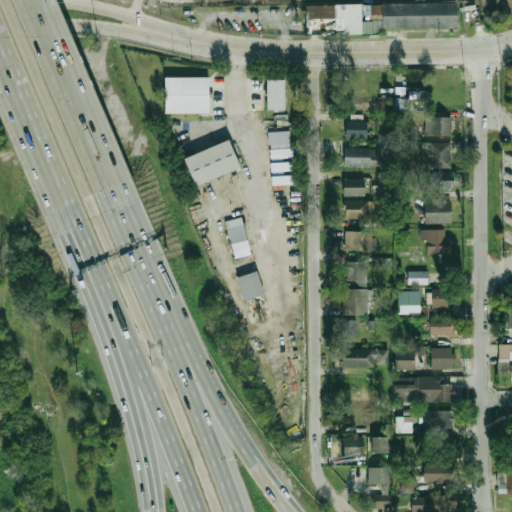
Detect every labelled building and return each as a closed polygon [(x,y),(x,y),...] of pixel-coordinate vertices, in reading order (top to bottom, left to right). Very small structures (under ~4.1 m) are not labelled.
[(381,3),(457,3),(457,29),(381,29),(381,3)] [(306,5),(306,19),(335,19),(335,33),(361,33),(361,5),(306,5)] [(376,5),(365,5),(365,21),(376,21),(376,5)] [(163,76),(207,76),(207,113),(163,112),(163,76)] [(284,79),(265,79),(265,110),(284,110),(284,79)] [(450,117),(424,116),(423,135),(450,135),(450,117)] [(366,138),(367,120),(345,119),(345,138),(366,138)] [(269,158),(291,157),(290,130),(268,131),(269,158)] [(181,158),(226,138),(238,166),(194,186),(181,158)] [(450,168),(451,142),(421,141),(421,167),(450,168)] [(380,147),(344,147),(343,166),(379,167),(380,147)] [(270,162),(270,171),(292,170),(292,161),(270,162)] [(423,171),(424,189),(451,188),(450,170),(423,171)] [(292,175),(271,176),(271,184),(292,183),(292,175)] [(342,195),(364,195),(364,178),(342,178),(342,195)] [(424,223),(450,222),(450,196),(424,197),(424,223)] [(344,218),(372,218),(372,199),(344,199),(344,218)] [(235,258),(250,254),(240,217),(225,221),(235,258)] [(444,229),(419,229),(419,240),(426,239),(427,253),(450,253),(450,237),(444,237),(444,229)] [(344,249),(374,249),(374,230),(344,231),(344,249)] [(366,284),(365,260),(345,261),(346,284),(366,284)] [(427,271),(407,270),(407,284),(427,284),(427,271)] [(237,276),(243,300),(263,296),(258,271),(237,276)] [(368,314),(368,288),(342,287),(341,314),(368,314)] [(447,288),(430,288),(431,306),(448,306),(447,288)] [(419,290),(397,290),(397,313),(419,312),(419,290)] [(511,371),(511,308),(508,308),(507,329),(511,329),(511,343),(497,343),(497,371),(511,371)] [(451,334),(450,317),(428,317),(429,334),(451,334)] [(355,338),(355,318),(339,318),(339,338),(355,338)] [(452,347),(429,348),(430,368),(453,367),(452,347)] [(387,365),(387,348),(340,349),(340,366),(387,365)] [(394,369),(414,369),(414,350),(394,349),(394,369)] [(393,400),(454,399),(453,383),(443,383),(443,375),(392,376),(393,400)] [(453,410),(422,409),(421,426),(452,427),(453,410)] [(511,445),(510,445),(510,433),(504,433),(503,455),(511,455),(511,445)] [(371,451),(387,452),(387,436),(371,436),(371,451)] [(363,437),(345,437),(345,457),(363,457),(363,437)] [(422,481),(451,482),(451,466),(423,465),(422,481)] [(388,467),(368,466),(367,483),(388,483),(388,467)] [(400,481),(400,493),(416,492),(415,480),(400,481)] [(370,507),(388,507),(389,494),(371,494),(370,507)] [(410,511),(453,511),(453,496),(410,495),(410,511)]
